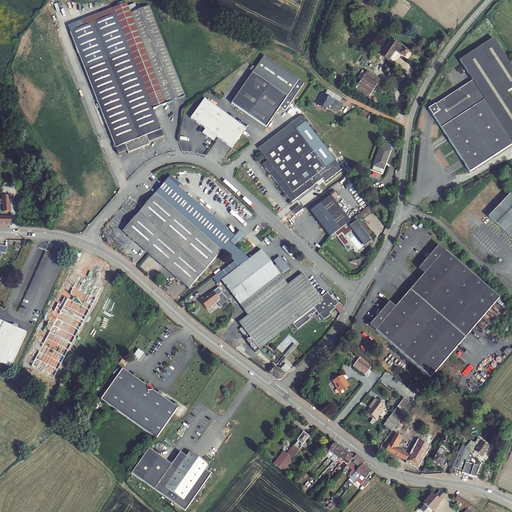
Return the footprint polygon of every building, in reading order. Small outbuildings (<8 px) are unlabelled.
[(96,103),(92,104),(101,127),(106,126),(118,156),(127,152),(129,155),(140,150),(142,150),(144,149),(145,148),(149,146),(148,143),(164,137),(153,111),(184,97),(147,6),(115,20),(113,15),(110,8),(88,17),(90,24),(68,33),(96,103)] [(65,27),(68,33),(90,24),(88,17),(65,27)] [(511,99),(507,92),(511,89),(511,67),(493,39),(459,61),(472,81),(435,105),(428,109),(433,116),(470,173),(511,145),(511,99)] [(409,53),(392,42),(381,58),(389,63),(396,53),(406,59),(409,53)] [(264,57),(231,104),(266,128),(280,108),(285,111),(304,84),(264,57)] [(361,81),(366,73),(362,71),(357,78),(361,81)] [(368,98),(380,81),(367,72),(366,73),(361,81),(356,89),(368,98)] [(341,105),(325,94),(318,104),(325,109),(327,106),(336,112),(341,105)] [(231,148),(246,129),(204,99),(190,119),(205,129),(202,133),(213,141),(216,137),(231,148)] [(342,169),(301,116),(259,149),(268,161),(263,165),(292,202),(323,178),(326,182),(342,169)] [(383,170),(390,150),(380,147),(373,166),(374,166),(372,170),(381,173),(383,170)] [(167,179),(122,232),(150,256),(166,237),(205,271),(211,264),(223,279),(248,260),(229,243),(234,237),(167,179)] [(511,192),(488,218),(511,240),(511,192)] [(331,196),(310,212),(330,237),(335,233),(350,222),(350,221),(331,196)] [(348,204),(345,200),(339,205),(342,209),(348,204)] [(374,212),(370,206),(363,211),(367,216),(368,217),(374,212)] [(359,214),(363,219),(367,216),(363,211),(359,214)] [(0,224),(10,224),(10,217),(0,216),(0,224)] [(353,219),(350,221),(350,222),(335,233),(337,236),(336,237),(344,247),(349,243),(345,237),(353,230),(365,245),(371,240),(357,223),(356,224),(353,219)] [(150,256),(189,289),(205,271),(166,237),(150,256)] [(0,252),(6,254),(8,246),(0,244),(0,243),(0,252)] [(423,276),(409,293),(465,340),(498,300),(436,248),(429,257),(425,261),(417,271),(423,276)] [(221,281),(244,311),(284,280),(280,275),(274,267),(261,250),(248,260),(223,279),(221,281)] [(276,265),(282,273),(283,274),(289,269),(285,265),(284,263),(281,258),(278,261),(276,259),(273,261),(276,265)] [(284,280),(244,311),(248,316),(239,323),(250,338),(246,341),(255,353),(292,324),(303,316),(313,308),(320,303),(322,305),(325,303),(327,306),(331,303),(334,307),(339,304),(335,299),(334,300),(330,296),(328,293),(321,298),(302,274),(287,285),(284,280)] [(218,288),(213,292),(220,300),(225,296),(218,288)] [(213,292),(213,291),(207,296),(205,298),(204,296),(199,300),(207,310),(217,302),(220,306),(228,300),(225,296),(220,300),(213,292)] [(465,340),(409,293),(395,311),(389,306),(381,316),(378,320),(370,329),(432,381),(465,340)] [(340,303),(334,307),(331,303),(327,306),(325,303),(322,305),(320,303),(313,308),(303,316),(292,324),(297,330),(310,319),(308,317),(311,315),(312,315),(316,312),(319,315),(318,316),(319,315),(323,320),(323,321),(325,320),(331,315),(330,313),(331,312),(335,309),(340,315),(343,309),(340,303)] [(26,333),(0,320),(0,361),(9,366),(26,333)] [(294,344),(283,357),(286,359),(297,347),(294,344)] [(368,368),(356,359),(349,367),(361,377),(368,368)] [(278,369),(275,366),(269,374),(277,380),(281,380),(291,370),(286,364),(281,369),(280,367),(278,369)] [(124,370),(103,400),(158,438),(179,408),(155,391),(150,391),(149,387),(124,370)] [(467,385),(477,393),(485,383),(476,375),(467,385)] [(346,388),(340,377),(330,382),(333,386),(332,386),(334,389),(335,389),(337,393),(346,388)] [(413,404),(404,398),(383,426),(392,432),(413,404)] [(375,420),(385,407),(375,399),(370,407),(371,407),(370,409),(367,413),(375,420)] [(410,424),(403,420),(395,434),(401,438),(402,438),(405,433),(408,428),(410,424)] [(422,436),(408,428),(405,433),(419,441),(422,436)] [(296,435),(302,439),(305,435),(306,433),(300,429),(296,435)] [(386,451),(402,460),(406,454),(395,448),(401,438),(395,434),(386,451)] [(295,448),(294,448),(288,455),(286,458),(284,456),(277,465),(286,471),(294,460),(310,439),(305,435),(302,439),(295,448)] [(469,453),(474,459),(478,454),(482,457),(489,447),(478,439),(474,444),(471,441),(465,449),(469,453)] [(429,447),(419,441),(416,445),(414,444),(412,448),(414,449),(410,457),(407,463),(417,469),(429,447)] [(333,445),(330,443),(326,448),(329,451),(325,455),(328,458),(331,455),(332,456),(333,454),(340,446),(335,442),(333,445)] [(452,468),(462,472),(469,453),(465,449),(462,445),(461,447),(459,453),(452,468)] [(333,454),(332,456),(331,457),(336,461),(336,460),(344,450),(340,446),(333,454)] [(150,448),(133,473),(186,511),(212,474),(206,470),(209,466),(191,452),(188,457),(181,452),(173,464),(150,448)] [(432,462),(441,467),(445,459),(442,457),(445,452),(440,449),(432,462)] [(341,464),(343,462),(349,453),(344,450),(336,460),(340,463),(338,465),(339,466),(341,464)] [(448,466),(452,468),(459,453),(456,451),(455,451),(448,466)] [(346,466),(354,457),(349,453),(343,462),(345,464),(342,468),(343,469),(346,466)] [(479,465),(474,459),(469,453),(462,472),(462,474),(475,478),(479,465)] [(350,478),(362,464),(364,462),(356,455),(354,457),(346,466),(351,470),(349,472),(350,474),(348,477),(350,478)] [(356,480),(367,467),(362,464),(350,478),(354,482),(356,480)] [(361,485),(366,479),(372,471),(367,467),(356,480),(359,483),(356,487),(358,488),(361,485)] [(366,479),(361,485),(364,488),(369,482),(366,479)] [(431,494),(423,504),(432,511),(447,494),(439,492),(438,491),(434,496),(431,494)] [(458,501),(455,505),(464,511),(467,509),(470,506),(457,495),(455,498),(458,501)]
